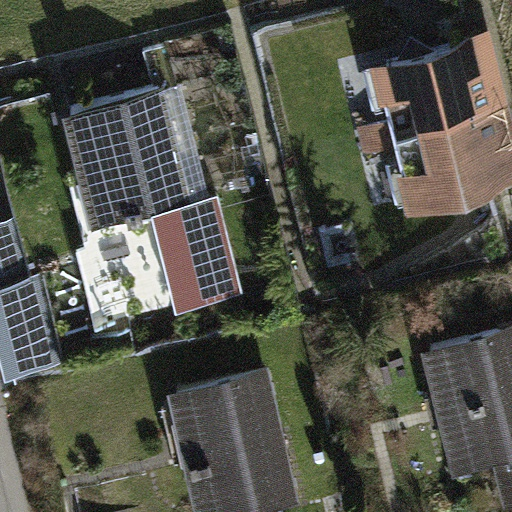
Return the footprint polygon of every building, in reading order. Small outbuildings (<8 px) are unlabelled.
[(398,43),(369,51),(384,111),(357,117),(361,133),(507,97),(483,0),(456,0),(450,2),(456,29),(423,36),(408,30),(398,43)] [(162,79),(66,102),(76,145),(93,217),(78,220),(102,319),(160,304),(137,207),(153,203),(189,193),(162,79)] [(511,206),(511,115),(507,97),(361,133),(365,149),(393,142),(407,196),(434,190),(455,202),(469,183),(494,177),(502,209),(511,206)] [(219,188),(153,203),(175,301),(241,287),(219,188)] [(57,362),(35,212),(0,216),(0,338),(5,370),(57,362)] [(511,314),(425,335),(457,472),(503,462),(511,498),(511,314)] [(266,362),(170,384),(199,511),(205,511),(296,491),(266,362)]
